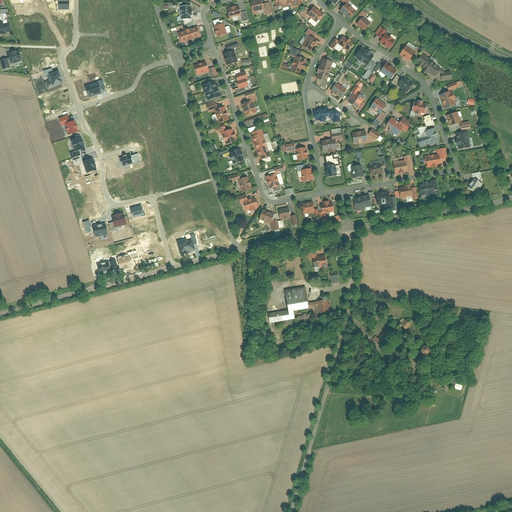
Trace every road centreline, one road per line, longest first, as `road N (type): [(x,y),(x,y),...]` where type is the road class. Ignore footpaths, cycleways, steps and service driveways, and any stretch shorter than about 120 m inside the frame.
road 1 (unclassified): [(348,228),(348,313),(291,511)]
road 2 (residential): [(213,51),(265,199),(322,194)]
road 3 (residential): [(0,313),(172,268)]
road 4 (residential): [(348,228),(511,199)]
road 5 (residential): [(152,198),(110,202),(78,107)]
road 6 (tertiary): [(511,62),(400,0)]
road 7 (residential): [(212,179),(175,64)]
